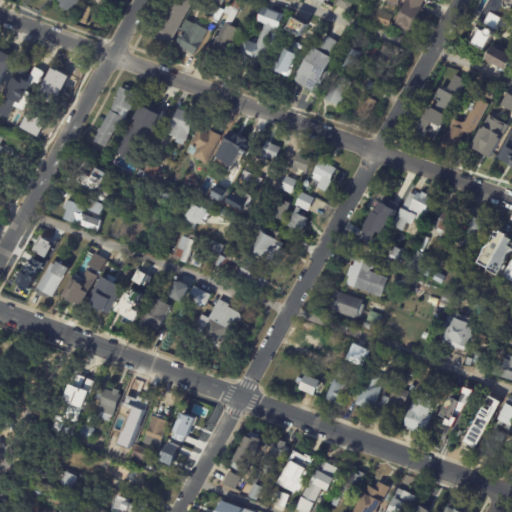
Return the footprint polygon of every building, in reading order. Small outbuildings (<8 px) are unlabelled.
[(82,0),(77,10),(74,8),(72,11),(62,6),(64,2),(61,0),(82,0)] [(224,56),(210,48),(228,16),(222,13),(227,5),(229,6),(232,0),(244,0),(230,26),(239,31),(225,56),(224,56)] [(345,12),(335,7),(338,0),(357,0),(356,3),(353,1),(346,13),(345,12)] [(423,0),(419,7),(422,8),(416,17),(420,20),(410,34),(393,22),(408,0),(423,0)] [(510,0),(509,3),(505,1),(497,17),(508,23),(501,36),(476,23),(488,0),(510,0)] [(377,11),(391,16),(387,27),(373,23),(377,11)] [(190,12),(196,16),(193,22),(186,18),(190,12)] [(219,16),(214,26),(208,23),(214,13),(219,16)] [(171,26),(176,28),(168,46),(148,37),(157,17),(162,19),(161,21),(171,26)] [(296,18),(308,25),(301,36),(289,29),(296,18)] [(205,30),(207,31),(194,55),(187,51),(185,54),(181,52),(182,50),(176,46),(181,37),(179,37),(182,32),(179,30),(185,20),(193,25),(194,24),(205,30)] [(273,30),(259,66),(235,56),(242,39),(254,45),(263,23),(272,27),(272,28),(273,29),(273,30)] [(485,50),(492,33),(478,27),(471,45),(485,50)] [(329,54),(336,43),(324,36),(317,48),(329,54)] [(369,44),(377,49),(373,56),(365,51),(369,44)] [(390,50),(381,67),(372,63),(381,46),(390,50)] [(491,48),(510,58),(502,72),(482,61),(490,47),(491,48)] [(0,48),(13,55),(15,56),(3,80),(0,78),(0,48)] [(315,93),(291,81),(296,71),(299,72),(313,48),(333,59),(315,93)] [(287,72),(286,75),(280,72),(279,75),(272,71),(283,49),(295,56),(287,72)] [(340,67),(350,49),(360,54),(350,73),(340,67)] [(36,58),(40,60),(39,63),(41,65),(41,66),(49,70),(37,90),(26,84),(16,100),(14,99),(13,101),(5,96),(27,57),(30,58),(32,56),(36,58)] [(65,96),(64,98),(45,88),(55,68),(74,79),(65,96)] [(350,83),(338,107),(331,103),(330,104),(322,100),(332,81),(336,83),(339,77),(350,83)] [(439,96),(437,95),(445,79),(462,88),(454,103),(439,96)] [(475,94),(479,84),(495,90),(491,100),(475,94)] [(131,88),(130,92),(137,95),(130,112),(128,111),(124,120),(116,133),(114,132),(105,148),(93,142),(98,133),(96,132),(98,129),(100,130),(111,111),(120,88),(124,89),(125,86),(131,88)] [(366,90),(374,95),(372,99),(376,102),(366,121),(358,117),(356,122),(350,119),(365,90),(366,90)] [(509,100),(508,101),(498,98),(501,90),(511,94),(509,100)] [(511,110),(511,96),(505,93),(500,105),(511,110)] [(158,99),(158,102),(164,105),(151,137),(138,132),(143,121),(140,120),(149,99),(153,100),(154,98),(158,99)] [(185,113),(194,117),(182,146),(173,142),(175,139),(166,136),(177,109),(185,113)] [(439,131),(439,132),(434,129),(423,151),(415,147),(418,141),(412,138),(424,114),(429,117),(430,113),(438,117),(436,120),(443,124),(439,131)] [(466,125),(471,116),(479,120),(474,129),(466,125)] [(463,131),(458,145),(454,144),(451,151),(449,150),(448,154),(441,151),(443,148),(438,146),(443,134),(445,135),(449,126),(450,126),(452,120),(463,125),(461,130),(464,131),(463,131)] [(495,127),(480,165),(474,163),(475,162),(466,158),(475,136),(477,137),(483,122),(495,127)] [(139,133),(130,150),(118,145),(127,127),(139,133)] [(215,134),(221,137),(206,165),(193,158),(197,150),(190,146),(200,127),(208,131),(207,133),(208,134),(210,131),(215,134)] [(239,130),(242,131),(240,135),(246,138),(231,172),(214,164),(230,130),(232,127),(239,130)] [(511,174),(511,177),(490,170),(504,134),(511,137),(511,174)] [(268,144),(280,148),(275,161),(261,155),(266,143),(268,144)] [(305,173),(298,169),(296,174),(290,171),(298,153),(303,155),(302,156),(311,160),(306,173),(305,173)] [(327,165),(335,170),(329,182),(330,182),(324,193),(315,188),(317,183),(311,179),(313,175),(311,174),(318,160),(327,165)] [(158,168),(152,179),(142,173),(147,163),(158,168)] [(262,175),(257,187),(244,181),(250,167),(263,173),(262,175)] [(81,188),(71,182),(78,171),(87,177),(92,168),(103,175),(91,194),(81,188)] [(286,177),(297,182),(291,195),(280,190),(286,177)] [(211,190),(219,178),(230,185),(223,196),(211,190)] [(231,201),(237,186),(250,191),(243,206),(231,201)] [(184,187),(192,190),(189,196),(182,192),(184,187)] [(390,190),(393,191),(391,194),(397,197),(394,203),(396,204),(392,211),(390,210),(381,227),(367,219),(383,189),(386,190),(387,188),(390,190)] [(311,198),(312,199),(306,212),(293,205),(300,193),(311,198)] [(422,193),(428,196),(427,198),(431,201),(426,210),(430,211),(424,224),(415,219),(411,226),(406,224),(402,232),(393,227),(397,218),(396,217),(400,209),(402,210),(410,193),(416,196),(417,193),(421,195),(422,193)] [(72,203),(84,207),(77,226),(61,220),(64,211),(61,210),(64,201),(67,202),(67,201),(72,203)] [(104,207),(99,217),(86,210),(91,201),(104,207)] [(290,204),(284,221),(271,217),(276,202),(284,205),(285,202),(290,204)] [(203,211),(199,221),(187,217),(191,206),(203,210),(203,211)] [(306,219),(307,220),(305,223),(306,224),(305,228),(303,227),(300,234),(287,227),(296,208),(300,210),(297,215),(306,219)] [(446,239),(435,232),(437,229),(434,227),(444,211),(447,213),(449,209),(457,214),(455,216),(459,219),(446,239)] [(460,246),(451,241),(457,230),(465,234),(473,218),(476,219),(477,217),(482,219),(480,222),(489,226),(475,253),(460,246)] [(53,237),(45,251),(32,244),(39,230),(53,237)] [(274,239),(283,244),(273,264),(249,251),(259,231),(274,239)] [(501,233),(506,235),(505,236),(511,240),(510,242),(511,243),(511,247),(511,249),(507,253),(505,257),(505,261),(504,263),(502,264),(502,267),(497,276),(487,270),(488,269),(478,263),(483,253),(485,248),(490,245),(491,243),(490,240),(493,236),(496,232),(498,233),(499,232),(501,233)] [(181,237),(186,239),(188,234),(195,237),(184,264),(172,259),(181,237)] [(210,241),(222,246),(217,257),(205,252),(210,241)] [(385,243),(393,248),(394,246),(407,253),(397,269),(386,262),(386,261),(378,256),(385,243)] [(416,252),(424,256),(423,258),(435,263),(428,278),(406,268),(414,251),(416,252)] [(79,263),(85,253),(91,257),(86,267),(79,263)] [(102,272),(107,260),(94,253),(88,265),(102,272)] [(224,259),(235,266),(229,275),(213,265),(219,256),(224,259)] [(357,259),(372,265),(369,273),(387,279),(380,299),(346,286),(349,278),(347,277),(351,267),(353,268),(356,259),(357,259)] [(68,269),(53,298),(50,296),(48,299),(36,293),(53,261),(68,269)] [(264,273),(261,279),(267,282),(262,290),(236,275),(244,262),(264,273)] [(124,276),(129,267),(135,270),(130,280),(124,276)] [(436,272),(445,277),(440,285),(432,280),(436,272)] [(123,290),(109,316),(101,311),(100,313),(85,305),(100,278),(105,281),(106,279),(116,284),(115,286),(123,290)] [(72,304),(71,303),(69,306),(61,302),(72,280),(87,289),(78,307),(72,304)] [(184,302),(190,285),(175,280),(170,297),(184,302)] [(22,287),(28,291),(26,295),(19,291),(22,287)] [(141,294),(145,297),(138,311),(136,310),(128,324),(113,315),(128,287),(141,294)] [(188,294),(192,287),(209,296),(204,307),(200,305),(198,309),(184,301),(188,294)] [(360,311),(358,318),(354,317),(353,320),(328,310),(328,308),(326,308),(332,291),(361,301),(359,305),(362,306),(360,311)] [(439,301),(442,294),(450,297),(448,304),(439,301)] [(451,303),(455,297),(459,300),(455,306),(451,303)] [(157,299),(172,307),(160,329),(154,326),(151,330),(140,324),(154,298),(157,299)] [(228,305),(230,306),(229,308),(240,314),(242,318),(233,333),(227,330),(222,337),(224,338),(224,340),(224,343),(222,346),(220,347),(218,348),(193,334),(203,316),(209,319),(220,300),(228,305)] [(175,307),(180,310),(177,315),(172,313),(175,307)] [(379,317),(376,326),(364,321),(368,311),(380,316),(379,317)] [(462,318),(468,320),(466,324),(473,327),(470,335),(473,336),(471,340),(469,339),(464,352),(442,343),(443,341),(442,340),(445,331),(441,329),(445,320),(446,321),(447,316),(454,319),(456,315),(462,318)] [(350,320),(357,322),(355,328),(348,325),(350,320)] [(329,348),(324,358),(299,346),(301,342),(299,341),(303,334),(304,335),(306,332),(321,339),(322,338),(325,340),(324,341),(331,345),(329,348)] [(423,333),(429,335),(427,341),(421,339),(423,333)] [(371,351),(354,343),(347,360),(364,367),(371,351)] [(339,352),(344,354),(340,362),(335,360),(339,352)] [(484,367),(471,363),(470,367),(463,365),(465,358),(472,360),(474,352),(488,356),(485,367),(484,367)] [(296,356),(298,353),(309,358),(306,364),(295,359),(296,356)] [(508,355),(511,357),(511,380),(511,382),(489,376),(494,366),(498,368),(502,360),(503,361),(506,354),(508,355)] [(334,363),(330,372),(319,367),(323,358),(334,363)] [(93,380),(97,381),(91,398),(75,391),(81,376),(85,377),(87,373),(93,376),(92,379),(93,380)] [(317,383),(315,386),(316,387),(315,390),(313,390),(310,397),(295,390),(302,376),(317,382),(317,383)] [(336,406),(322,400),(332,376),(347,383),(344,389),(339,387),(338,391),(344,393),(338,407),(336,406)] [(381,387),(373,412),(354,406),(363,380),(381,387)] [(437,385),(447,389),(442,400),(433,396),(437,385)] [(476,392),(461,419),(460,419),(455,429),(447,425),(449,420),(442,417),(451,398),(461,403),(466,394),(465,393),(468,387),(476,392)] [(393,388),(409,394),(399,419),(385,414),(387,409),(378,406),(382,397),(388,399),(392,388),(393,388)] [(100,390),(106,393),(107,390),(115,393),(116,390),(122,393),(121,396),(126,398),(118,419),(99,411),(102,405),(93,401),(98,389),(100,390)] [(415,434),(405,430),(406,428),(402,426),(411,402),(414,403),(416,397),(417,398),(420,392),(432,397),(430,403),(431,404),(429,408),(432,409),(430,414),(427,413),(426,416),(427,417),(420,436),(415,434)] [(134,394),(150,401),(140,428),(136,426),(134,430),(122,426),(133,394),(134,394)] [(511,424),(509,431),(497,425),(498,422),(497,421),(508,397),(511,399),(511,424)] [(464,445),(462,444),(486,398),(498,405),(474,451),(464,445)] [(184,440),(180,439),(181,436),(176,434),(186,409),(191,411),(192,408),(203,412),(192,440),(188,439),(188,441),(184,440)] [(169,418),(170,419),(169,422),(172,423),(162,449),(146,443),(156,416),(159,417),(160,415),(169,418)] [(96,435),(93,442),(80,437),(85,425),(98,429),(96,435)] [(501,443),(499,448),(494,447),(489,460),(477,455),(487,429),(504,436),(501,443)] [(254,434),(261,437),(259,441),(260,442),(247,474),(238,470),(238,472),(231,469),(233,464),(232,464),(238,449),(240,450),(245,439),(249,440),(251,433),(254,434)] [(113,436),(125,439),(120,453),(108,449),(113,436)] [(283,444),(284,444),(283,447),(288,449),(277,476),(269,472),(271,469),(257,463),(259,459),(260,459),(261,456),(265,458),(271,442),(275,444),(276,441),(283,444)] [(138,458),(142,447),(152,450),(147,462),(138,458)] [(158,460),(164,450),(174,455),(169,465),(158,460)] [(310,459),(314,462),(297,493),(294,491),(292,495),(273,485),(292,452),(301,457),(303,455),(310,459)] [(163,481),(156,498),(120,482),(121,480),(101,472),(106,461),(119,467),(121,463),(163,481)] [(320,462),(325,465),(325,464),(340,472),(334,485),(331,483),(325,494),(320,491),(309,511),(297,511),(294,510),(300,499),(320,462)] [(261,489),(255,502),(246,497),(251,488),(244,484),(252,468),(261,473),(254,486),(261,489)] [(75,489),(57,481),(62,469),(80,477),(75,489)] [(229,473),(240,479),(234,491),(221,485),(228,472),(229,473)] [(362,475),(365,476),(357,493),(350,490),(344,501),(340,499),(336,508),(330,505),(334,496),(335,497),(338,489),(343,491),(345,485),(346,486),(352,474),(357,476),(358,473),(362,475)] [(382,485),(389,488),(381,505),(379,505),(376,511),(352,511),(361,495),(364,496),(368,487),(375,490),(378,483),(382,485)] [(36,494),(38,488),(48,491),(46,497),(36,494)] [(399,491),(416,499),(410,510),(408,509),(406,511),(384,511),(397,489),(399,491)] [(273,491),(287,496),(282,510),(268,505),(273,491)] [(150,503),(146,511),(123,511),(120,511),(122,499),(125,500),(126,497),(134,500),(135,497),(150,503)] [(428,511),(436,497),(441,500),(435,511),(428,511)] [(449,500),(455,503),(454,507),(459,509),(460,506),(470,510),(469,511),(441,511),(446,499),(449,500)] [(217,511),(214,511),(213,511),(256,511),(221,501),(217,511)]
